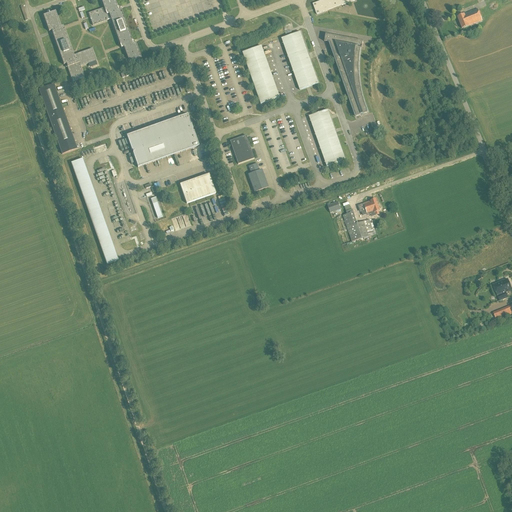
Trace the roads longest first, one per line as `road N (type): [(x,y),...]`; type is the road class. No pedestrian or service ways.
road 1 (track): [(0,8),(168,511)]
road 2 (unclassified): [(511,215),(421,0)]
